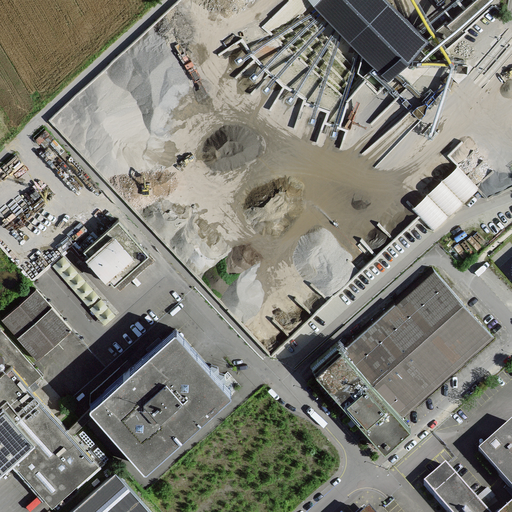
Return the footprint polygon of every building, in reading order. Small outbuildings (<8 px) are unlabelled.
[(311,0),(388,82),(429,44),(388,0),(311,0)] [(117,217),(85,245),(116,279),(147,250),(117,217)] [(319,366),(322,370),(391,448),(414,428),(417,425),(406,412),(407,411),(498,334),(437,269),(350,345),(347,342),(319,366)] [(35,287),(1,318),(37,358),(71,326),(35,287)] [(238,393),(183,331),(97,407),(152,469),(238,393)] [(53,509),(103,466),(15,366),(6,374),(0,366),(0,474),(13,463),(53,509)] [(511,511),(511,427),(481,455),(511,489),(511,511),(488,511),(450,467),(426,488),(447,511),(511,511)] [(152,511),(118,472),(72,511),(152,511)]
